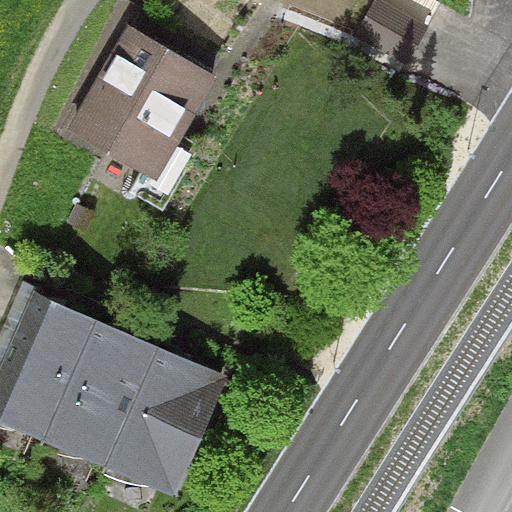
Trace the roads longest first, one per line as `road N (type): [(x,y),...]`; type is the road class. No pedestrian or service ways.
road 1 (primary): [(511,151),(285,511)]
road 2 (residential): [(0,180),(37,75),(84,0)]
